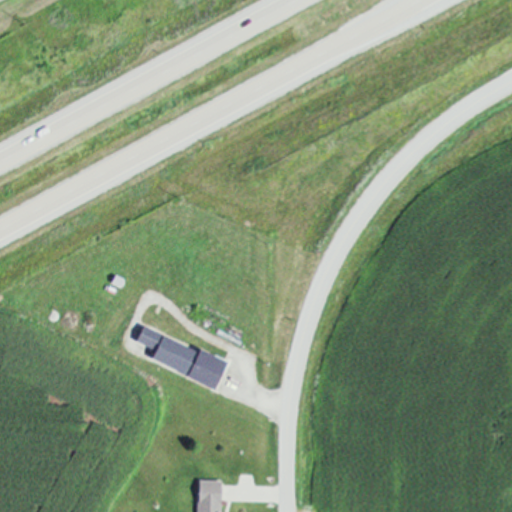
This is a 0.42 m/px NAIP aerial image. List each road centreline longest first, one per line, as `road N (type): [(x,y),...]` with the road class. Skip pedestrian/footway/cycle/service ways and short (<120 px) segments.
road 1 (residential): [(289,511),(291,409),(312,310),(345,240),(389,176),(511,84)]
road 2 (trunk): [(0,234),(423,0)]
road 3 (trunk): [(295,0),(0,162)]
